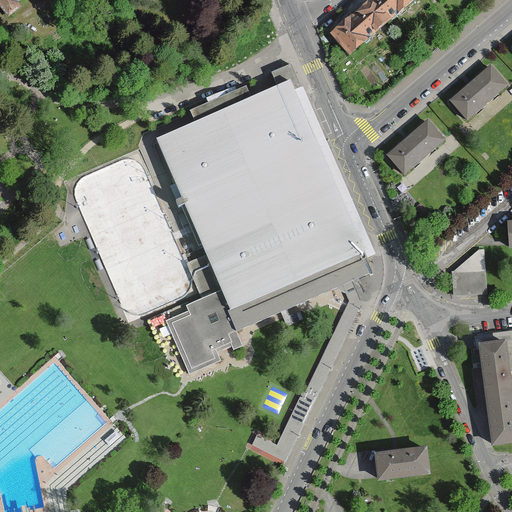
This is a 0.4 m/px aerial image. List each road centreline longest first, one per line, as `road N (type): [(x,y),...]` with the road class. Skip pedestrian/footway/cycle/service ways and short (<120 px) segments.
road 1 (residential): [(395,274),(281,511)]
road 2 (residential): [(511,6),(354,145)]
road 3 (residential): [(412,301),(486,465)]
road 4 (unclassified): [(354,145),(395,274)]
road 5 (unclassified): [(293,26),(354,145)]
